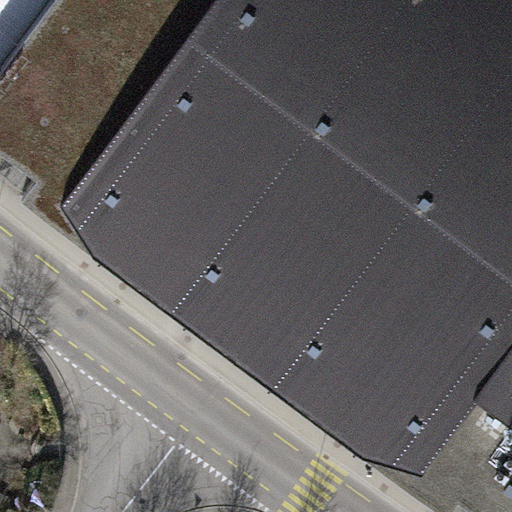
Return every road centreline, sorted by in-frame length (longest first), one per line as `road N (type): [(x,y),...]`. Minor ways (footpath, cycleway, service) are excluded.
road 1 (primary): [(0,251),(203,410)]
road 2 (primary): [(203,410),(347,511)]
road 3 (residential): [(125,511),(203,410)]
